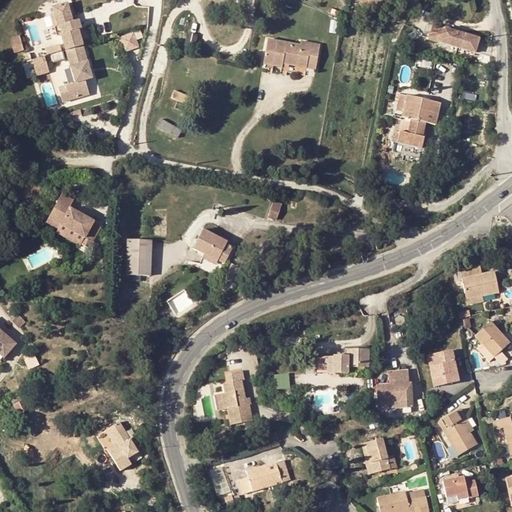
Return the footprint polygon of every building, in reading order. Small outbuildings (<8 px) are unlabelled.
[(362,0),(362,3),(368,5),(382,8),(383,0),(362,0)] [(58,34),(63,53),(81,49),(83,48),(78,29),(81,28),(79,19),(77,19),(73,21),(71,15),(67,1),(50,5),(52,13),(58,34)] [(54,35),(58,34),(52,13),(49,14),(54,35)] [(432,25),(428,40),(475,53),(489,58),(489,42),(479,39),(432,25)] [(15,53),(26,49),(21,35),(11,38),(15,53)] [(300,51),(301,45),(268,40),(264,64),(282,67),(282,64),(289,65),(316,69),(320,45),(310,43),(309,52),(300,51)] [(309,52),(310,43),(302,42),(301,45),(300,51),(309,52)] [(81,49),(63,53),(71,82),(63,83),(67,99),(87,94),(83,80),(91,78),(86,59),(84,59),(81,49)] [(50,72),(50,58),(36,58),(36,72),(50,72)] [(67,99),(63,83),(54,86),(58,101),(67,99)] [(171,97),(190,105),(192,98),(174,90),(171,97)] [(405,109),(407,96),(399,94),(396,107),(405,109)] [(412,119),(426,123),(435,125),(440,103),(407,96),(405,109),(403,117),(412,119)] [(181,129),(161,119),(157,126),(178,137),(181,129)] [(422,137),(426,123),(412,119),(411,123),(402,121),(400,132),(397,143),(422,148),(424,137),(422,137)] [(273,202),(268,218),(276,220),(281,205),(273,202)] [(83,238),(79,246),(87,250),(87,249),(90,242),(98,227),(90,224),(91,223),(74,214),(66,229),(83,238)] [(218,260),(225,245),(226,242),(203,230),(193,250),(204,255),(217,261),(218,260)] [(127,240),(126,275),(150,276),(150,241),(127,240)] [(96,245),(90,242),(87,249),(93,252),(96,245)] [(224,263),(232,248),(225,245),(218,260),(224,263)] [(217,261),(204,255),(202,259),(215,265),(217,261)] [(461,278),(481,274),(478,265),(460,269),(461,278)] [(481,274),(461,278),(466,300),(482,296),(498,293),(493,272),(481,274)] [(482,296),(466,300),(467,305),(483,302),(482,296)] [(481,343),(488,350),(494,357),(510,343),(490,321),(474,336),(481,343)] [(0,355),(4,359),(14,345),(0,333),(0,355)] [(481,343),(478,346),(485,353),(488,350),(481,343)] [(347,366),(367,367),(368,367),(367,349),(347,349),(347,355),(334,355),(333,357),(317,357),(317,373),(347,373),(347,366)] [(436,365),(429,366),(434,387),(458,381),(450,350),(434,354),(436,365)] [(489,362),(494,357),(488,350),(485,353),(483,355),(489,362)] [(436,365),(434,354),(427,356),(429,366),(436,365)] [(31,358),(25,361),(30,369),(38,365),(34,356),(31,358)] [(225,393),(221,394),(224,409),(227,409),(231,424),(252,420),(249,404),(246,405),(245,399),(241,380),(244,380),(242,370),(227,374),(228,383),(223,384),(225,393)] [(400,400),(401,408),(412,406),(410,384),(408,384),(407,370),(388,372),(389,385),(377,387),(378,402),(400,400)] [(293,374),(280,374),(281,388),(293,388),(293,374)] [(224,409),(221,394),(215,395),(219,410),(224,409)] [(21,401),(19,396),(15,397),(10,399),(17,414),(27,409),(24,400),(21,401)] [(429,399),(434,408),(438,405),(432,397),(429,399)] [(469,431),(462,420),(466,417),(461,409),(438,422),(458,455),(476,444),(469,431)] [(462,420),(469,431),(473,429),(466,417),(462,420)] [(496,429),(504,427),(508,445),(511,455),(511,454),(511,423),(510,417),(494,421),(496,429)] [(119,446),(108,453),(120,472),(131,466),(128,459),(139,453),(120,422),(109,428),(119,446)] [(119,446),(109,428),(106,430),(114,445),(106,450),(108,453),(119,446)] [(368,459),(372,473),(389,469),(386,457),(381,439),(361,444),(365,460),(368,459)] [(386,457),(389,469),(395,467),(393,456),(386,457)] [(269,487),(282,483),(276,462),(246,471),(247,477),(252,492),(269,487)] [(456,495),(457,501),(477,496),(474,480),(464,482),(463,476),(443,481),(446,497),(456,495)] [(252,492),(247,477),(239,480),(243,494),(252,492)] [(409,493),(411,502),(426,498),(424,490),(409,493)] [(408,511),(407,503),(404,491),(377,498),(379,511),(408,511)] [(426,498),(411,502),(413,511),(426,511),(429,511),(426,498)]
